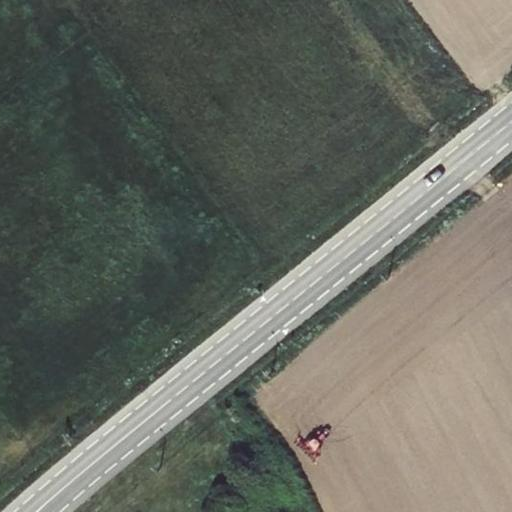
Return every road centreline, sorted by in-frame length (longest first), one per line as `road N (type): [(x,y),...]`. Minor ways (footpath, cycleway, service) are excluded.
road 1 (secondary): [(511,121),(121,440)]
road 2 (secondary): [(121,440),(25,511)]
